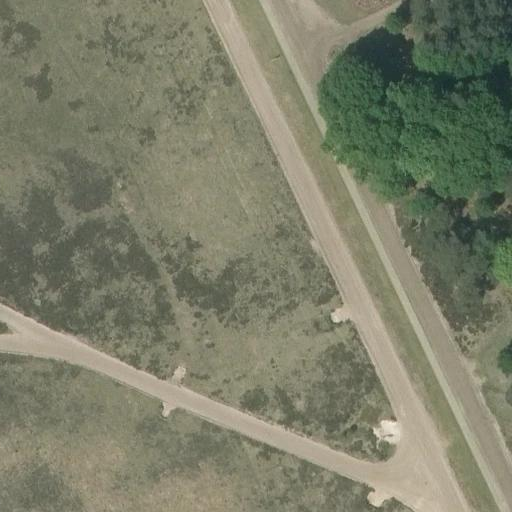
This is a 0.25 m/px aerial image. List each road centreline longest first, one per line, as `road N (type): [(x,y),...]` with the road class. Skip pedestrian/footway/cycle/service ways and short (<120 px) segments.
road 1 (track): [(446,511),(214,0)]
road 2 (track): [(511,497),(276,0)]
road 3 (track): [(0,312),(231,419),(399,483),(443,511)]
road 4 (track): [(511,156),(329,112)]
road 5 (track): [(258,93),(295,74),(312,51),(406,0)]
